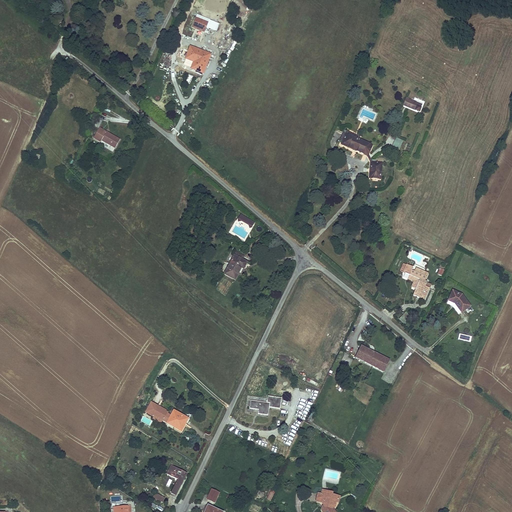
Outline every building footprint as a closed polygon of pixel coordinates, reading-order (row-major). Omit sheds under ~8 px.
[(206,28),(209,22),(206,21),(201,19),(196,17),(192,28),(204,33),(206,28)] [(215,31),(218,23),(207,19),(206,21),(209,22),(206,28),(215,31)] [(211,54),(190,46),(185,58),(193,61),(192,64),(190,69),(200,73),(203,65),(207,66),(211,54)] [(406,97),(403,105),(419,111),(422,103),(406,97)] [(98,127),(93,125),(90,131),(95,133),(98,127)] [(120,139),(99,128),(93,139),(100,143),(101,141),(115,149),(120,139)] [(341,142),(344,143),(346,137),(359,143),(360,140),(345,133),(341,142)] [(344,143),(342,147),(368,158),(372,148),(359,143),(346,137),(344,143)] [(399,149),(403,140),(396,138),(393,146),(399,149)] [(380,182),(381,165),(370,164),(369,181),(380,182)] [(235,223),(251,230),(255,221),(239,215),(235,223)] [(236,251),(224,274),(235,279),(240,268),(244,270),(248,261),(242,258),(244,255),(236,251)] [(428,274),(419,270),(417,273),(411,271),(413,267),(406,265),(404,271),(406,272),(406,273),(409,274),(407,279),(412,281),(410,286),(415,288),(414,290),(420,293),(419,297),(425,299),(429,288),(425,287),(427,282),(425,281),(428,274)] [(469,306),(461,294),(453,290),(447,303),(453,307),(458,314),(469,306)] [(390,360),(361,346),(356,358),(385,372),(390,360)] [(267,403),(251,401),(250,409),(259,410),(258,414),(268,415),(269,408),(280,409),(281,399),(268,397),(267,403)] [(162,422),(165,424),(171,413),(151,401),(144,414),(160,423),(162,422)] [(188,419),(175,412),(168,425),(181,432),(188,419)] [(176,497),(187,475),(170,467),(166,475),(174,480),(177,481),(171,495),(176,497)] [(271,501),(276,491),(271,489),(266,499),(271,501)] [(219,494),(211,490),(206,500),(214,504),(219,494)] [(315,503),(322,504),(323,507),(321,507),(321,510),(320,510),(321,511),(335,511),(334,509),(336,508),(337,504),(338,505),(340,498),(333,496),(333,494),(321,491),(320,494),(317,494),(315,503)] [(163,503),(165,499),(155,494),(153,498),(163,503)]
